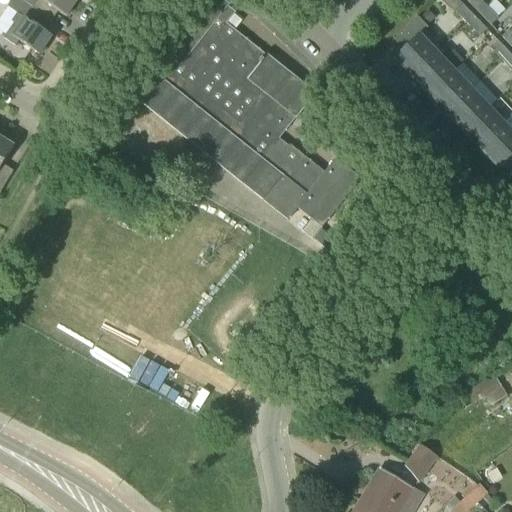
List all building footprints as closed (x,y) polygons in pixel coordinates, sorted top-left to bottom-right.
[(51,24),(17,0),(13,0),(7,9),(23,20),(11,37),(39,57),(52,39),(44,34),(51,24)] [(18,0),(17,0),(51,24),(58,14),(66,19),(78,2),(75,0),(23,0),(21,3),(18,0)] [(221,0),(192,0),(130,77),(121,89),(287,223),(296,211),(321,230),(360,181),(335,161),(324,174),(289,147),(288,148),(279,141),(315,96),(267,57),(267,58),(219,19),(229,6),(221,0)] [(462,6),(455,0),(439,0),(453,14),(454,13),(466,26),(474,18),(462,6)] [(478,0),(468,0),(466,2),(478,14),(485,7),(478,0)] [(498,20),(485,7),(478,14),(491,27),(498,20)] [(418,20),(426,28),(435,20),(428,11),(418,20)] [(427,30),(426,28),(418,20),(417,18),(393,42),(403,51),(392,61),(410,80),(436,54),(420,37),(427,30)] [(487,31),(474,18),(466,26),(479,39),(487,31)] [(511,35),(508,31),(501,39),(511,50),(511,35)] [(502,62),(509,55),(497,42),(490,49),(502,62)] [(454,73),(436,54),(410,80),(428,98),(454,73)] [(511,72),(511,58),(509,55),(502,62),(511,72)] [(472,91),(454,73),(428,98),(445,116),(472,91)] [(489,109),(472,91),(445,116),(463,135),(489,109)] [(507,128),(489,109),(463,135),(480,153),(507,128)] [(511,157),(511,133),(507,128),(480,153),(498,172),(511,157)] [(0,192),(12,172),(2,166),(13,148),(0,140),(0,192)] [(208,179),(199,172),(197,171),(189,182),(191,183),(200,190),(208,179)] [(309,222),(302,231),(313,240),(321,231),(309,222)] [(506,398),(494,377),(465,394),(478,415),(506,398)] [(437,459),(420,447),(404,467),(418,485),(437,459)] [(412,489),(411,490),(380,471),(361,503),(375,511),(415,511),(424,496),(412,489)] [(468,496),(476,505),(485,496),(478,488),(468,496)] [(459,504),(466,511),(467,511),(476,505),(468,496),(459,504)] [(375,511),(361,503),(355,511),(375,511)]
